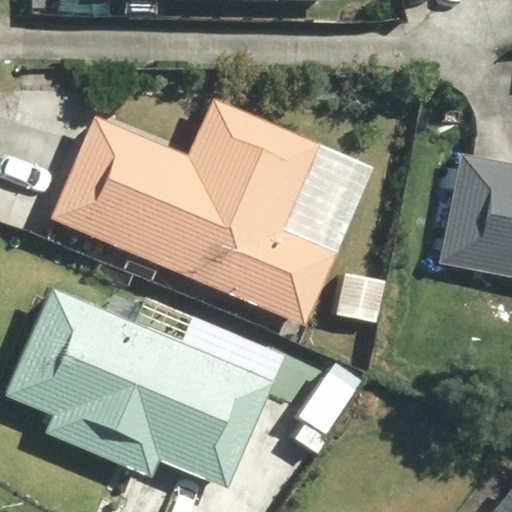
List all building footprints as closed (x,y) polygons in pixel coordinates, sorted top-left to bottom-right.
[(77,124),(35,225),(290,331),(320,260),(311,256),(333,205),(286,186),(301,151),(193,106),(169,162),(77,124)] [(511,172),(447,160),(426,267),(511,284),(511,172)] [(370,280),(332,276),(327,326),(365,330),(370,280)] [(30,298),(0,370),(0,407),(35,422),(27,439),(136,483),(143,466),(210,494),(264,364),(197,336),(187,362),(30,298)] [(351,390),(316,366),(271,431),(307,455),(351,390)]
